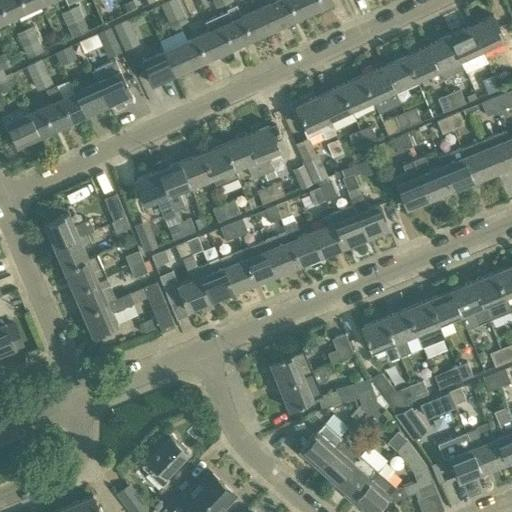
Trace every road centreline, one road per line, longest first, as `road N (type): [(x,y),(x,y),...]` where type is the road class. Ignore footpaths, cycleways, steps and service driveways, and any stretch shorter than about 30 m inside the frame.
road 1 (residential): [(0,196),(447,0)]
road 2 (residential): [(205,350),(511,223)]
road 3 (residential): [(315,511),(235,432),(205,350)]
road 4 (residential): [(77,398),(0,217)]
road 5 (residential): [(0,503),(82,468),(89,446),(77,398)]
road 6 (residential): [(77,398),(205,350)]
